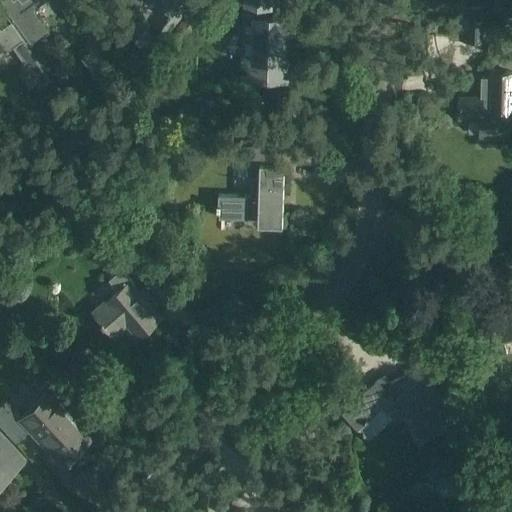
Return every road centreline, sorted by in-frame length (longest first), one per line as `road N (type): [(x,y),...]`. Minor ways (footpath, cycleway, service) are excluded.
road 1 (residential): [(134,511),(341,298),(370,244)]
road 2 (residential): [(370,244),(376,0)]
road 3 (residential): [(370,244),(420,247),(511,223)]
